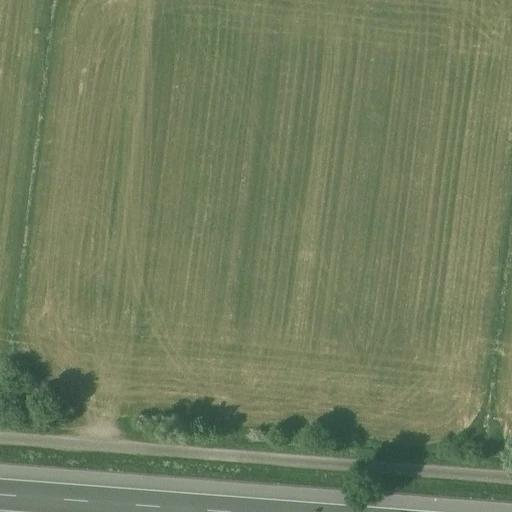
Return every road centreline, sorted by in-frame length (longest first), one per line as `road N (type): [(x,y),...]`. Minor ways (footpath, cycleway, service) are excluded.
road 1 (unclassified): [(0,431),(511,471)]
road 2 (motorway): [(274,511),(0,490)]
